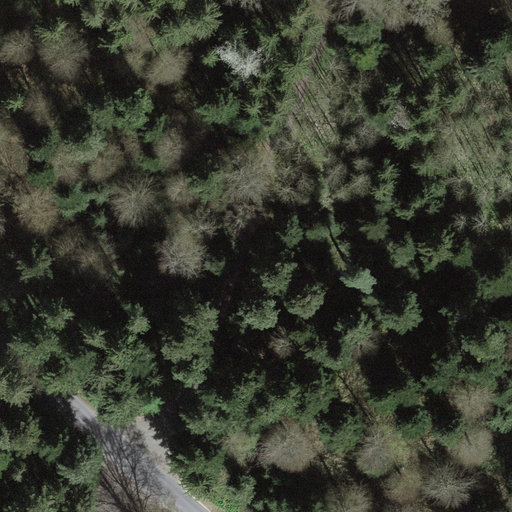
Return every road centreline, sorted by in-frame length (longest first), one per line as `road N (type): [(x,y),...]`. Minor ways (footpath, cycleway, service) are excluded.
road 1 (track): [(131,459),(212,355),(331,0)]
road 2 (unclassified): [(0,336),(191,511)]
